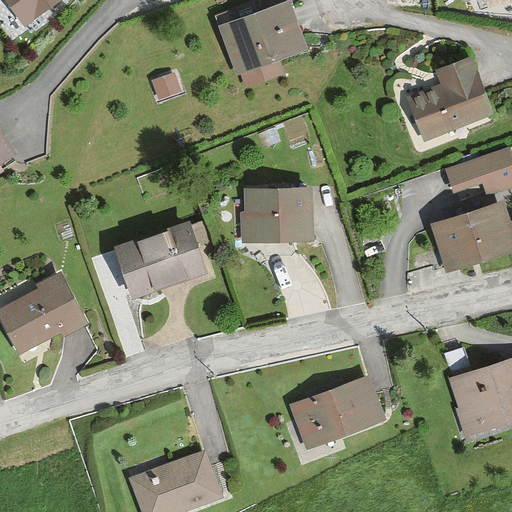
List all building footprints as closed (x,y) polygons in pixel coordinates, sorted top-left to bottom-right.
[(12,0),(25,18),(51,0),(12,0)] [(248,0),(222,9),(228,24),(268,10),(264,0),(248,0)] [(264,0),(268,10),(228,24),(241,64),(276,53),(302,44),(287,3),(294,1),(293,0),(264,0)] [(241,64),(247,82),(282,70),(276,53),(241,64)] [(454,78),(444,81),(411,94),(424,133),(487,111),(468,58),(449,64),(454,78)] [(454,78),(449,64),(439,67),(444,81),(454,78)] [(155,80),(159,91),(177,85),(173,73),(155,80)] [(511,157),(508,145),(446,166),(452,183),(482,171),(488,187),(511,179),(511,157)] [(255,213),(255,237),(290,236),(290,239),(311,238),(309,187),(249,190),(250,213),(255,213)] [(498,204),(436,223),(449,262),(510,242),(498,204)] [(255,213),(250,213),(244,213),(244,237),(255,237),(255,213)] [(166,274),(199,263),(195,250),(218,242),(209,219),(121,247),(136,292),(169,281),(166,274)] [(202,270),(199,263),(166,274),(169,281),(202,270)] [(40,290),(0,309),(0,311),(17,346),(57,326),(60,330),(80,319),(58,275),(38,284),(40,290)] [(444,352),(453,379),(471,374),(461,346),(444,352)] [(511,360),(455,379),(470,424),(511,409),(511,360)] [(367,376),(295,401),(308,441),(379,415),(367,376)] [(156,476),(138,482),(149,511),(158,511),(218,490),(204,448),(172,458),(176,469),(160,474),(159,473),(158,471),(156,472),(155,472),(154,474),(156,476)]
